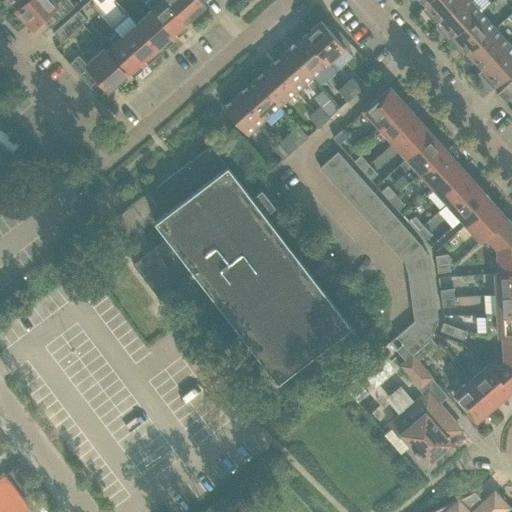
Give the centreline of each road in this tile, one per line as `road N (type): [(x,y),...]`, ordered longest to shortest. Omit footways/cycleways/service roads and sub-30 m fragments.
road 1 (residential): [(307,0),(125,149),(81,135),(0,45)]
road 2 (residential): [(511,163),(361,0)]
road 3 (residential): [(89,511),(0,389)]
